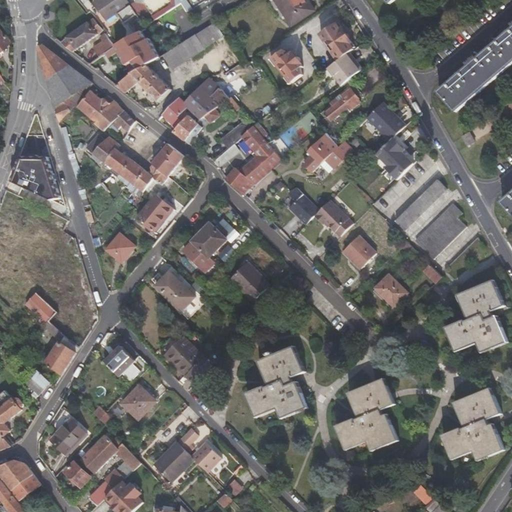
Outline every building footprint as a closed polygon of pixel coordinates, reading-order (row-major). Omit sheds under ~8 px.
[(129,7),(124,0),(100,0),(92,5),(105,25),(118,17),(124,26),(137,19),(129,7)] [(185,0),(132,0),(133,4),(129,7),(137,19),(139,23),(143,28),(165,14),(181,3),(185,0)] [(185,0),(181,3),(186,12),(190,19),(215,3),(213,0),(185,0)] [(272,0),(290,27),(314,12),(308,3),(306,5),(303,0),(272,0)] [(68,38),(61,43),(73,52),(76,49),(78,50),(98,35),(97,34),(103,30),(95,19),(90,23),(89,21),(67,37),(68,38)] [(143,28),(139,23),(131,28),(136,36),(144,30),(143,28)] [(225,37),(216,23),(169,55),(178,69),(210,49),(209,48),(225,37)] [(346,52),(350,49),(346,42),(347,42),(345,38),(346,34),(341,32),(338,28),(337,29),(333,23),(317,35),(335,62),(343,54),(346,52)] [(511,61),(511,28),(435,92),(452,112),(511,61)] [(116,49),(109,40),(94,51),(100,60),(116,49)] [(41,58),(48,82),(69,66),(44,46),(39,50),(41,58)] [(349,61),(352,60),(346,52),(343,54),(349,61)] [(334,89),(359,68),(352,60),(349,61),(343,54),(335,62),(321,73),(334,89)] [(282,91),(293,83),(291,76),(293,74),(290,70),(290,69),(291,65),(290,64),(287,64),(284,59),(281,60),(276,57),(265,65),(282,91)] [(174,90),(154,64),(149,68),(130,78),(117,87),(126,94),(141,82),(162,102),(174,90)] [(48,82),(56,110),(67,104),(88,91),(95,87),(69,66),(48,82)] [(215,81),(189,104),(192,107),(196,112),(206,122),(209,120),(217,112),(223,108),(215,99),(224,90),(215,81)] [(229,102),(234,98),(226,88),(224,90),(215,99),(223,108),(229,102)] [(348,110),(356,103),(355,101),(356,99),(355,98),(358,96),(351,88),(347,92),(346,91),(320,115),(327,124),(346,108),(348,110)] [(67,104),(70,113),(74,109),(75,111),(77,109),(79,110),(80,109),(97,122),(97,126),(103,130),(104,131),(113,124),(121,116),(125,112),(107,97),(104,99),(99,100),(88,91),(67,104)] [(183,98),(177,104),(186,113),(192,107),(189,104),(183,98)] [(244,110),(234,98),(229,102),(239,114),(244,110)] [(56,110),(60,123),(70,113),(67,104),(56,110)] [(177,104),(164,116),(178,129),(190,118),(186,113),(177,104)] [(390,140),(399,131),(388,120),(391,118),(378,106),(364,122),(387,144),(390,140)] [(137,123),(125,112),(121,116),(113,124),(120,129),(122,127),(130,134),(137,123)] [(217,112),(209,120),(214,125),(222,118),(217,112)] [(178,129),(175,132),(194,147),(206,134),(203,131),(204,129),(201,126),(191,117),(190,118),(178,129)] [(223,138),(231,149),(237,143),(246,137),(250,133),(241,122),(223,138)] [(258,126),(255,128),(264,139),(268,135),(260,125),(258,126)] [(259,154),(269,145),(264,139),(255,128),(250,133),(246,137),(259,154)] [(463,148),(470,143),(464,134),(458,138),(463,148)] [(91,150),(143,192),(154,177),(160,169),(154,164),(150,168),(152,170),(148,173),(120,149),(122,145),(110,136),(107,140),(102,136),(91,150)] [(353,151),(345,143),(340,148),(327,136),(309,154),(312,158),(304,166),(313,175),(332,156),(340,164),(353,151)] [(385,168),(399,153),(401,151),(390,140),(387,144),(374,157),(385,168)] [(231,149),(216,161),(219,166),(226,160),(228,163),(234,157),(232,155),(241,148),(237,143),(231,149)] [(170,178),(186,158),(170,145),(154,164),(160,169),(170,178)] [(279,158),(269,145),(259,154),(264,160),(245,177),(239,171),(227,181),(246,197),(257,186),(288,160),(284,155),(279,158)] [(393,181),(410,164),(399,153),(385,168),(383,170),(393,181)] [(55,182),(56,181),(54,175),(53,176),(48,159),(38,159),(38,157),(31,157),(31,159),(21,158),(12,183),(52,202),(60,199),(55,182)] [(403,230),(443,188),(433,178),(392,221),(403,230)] [(290,207),(307,224),(322,209),(298,186),(290,193),(297,200),(290,207)] [(511,214),(511,189),(500,199),(511,214)] [(154,232),(174,208),(159,196),(139,220),(154,232)] [(335,233),(339,237),(353,222),(332,202),(316,218),(321,223),(323,221),(327,225),(329,227),(335,220),(338,223),(341,221),(345,225),(341,229),(340,228),(335,233)] [(459,211),(449,202),(413,239),(433,259),(465,226),(455,216),(459,211)] [(105,224),(117,229),(126,208),(114,203),(105,224)] [(329,227),(335,233),(340,228),(341,229),(345,225),(341,221),(338,223),(335,220),(329,227)] [(205,273),(213,264),(208,258),(226,241),(209,223),(181,249),(205,273)] [(123,264),(137,248),(122,235),(108,251),(123,264)] [(360,269),(375,253),(358,236),(342,252),(360,269)] [(445,269),(449,274),(482,242),(476,237),(445,269)] [(405,241),(401,246),(415,260),(419,255),(405,241)] [(482,242),(449,274),(454,278),(486,246),(482,242)] [(254,302),(270,287),(247,264),(231,279),(254,302)] [(425,270),(436,282),(442,276),(430,265),(425,270)] [(184,312),(198,298),(174,275),(171,278),(165,272),(155,282),(161,288),(160,289),(184,312)] [(373,287),(390,306),(403,293),(385,275),(373,287)] [(501,301),(491,276),(455,289),(464,315),(460,317),(459,315),(440,322),(449,348),(471,340),(474,349),(501,339),(492,313),(498,311),(495,303),(501,301)] [(387,308),(390,306),(373,287),(370,290),(387,308)] [(45,323),(46,322),(55,312),(36,293),(27,302),(26,303),(45,323)] [(160,349),(193,382),(210,364),(178,331),(160,349)] [(62,376),(79,349),(68,341),(63,338),(46,363),(62,376)] [(292,346),(257,360),(267,387),(265,388),(264,386),(245,393),(255,418),(277,409),(280,417),(306,407),(295,381),(292,382),(290,377),(298,374),(302,372),(292,346)] [(137,379),(150,367),(141,358),(134,364),(120,349),(106,363),(119,378),(128,370),(137,379)] [(43,389),(49,383),(39,373),(33,379),(43,389)] [(292,382),(295,381),(300,379),(298,374),(290,377),(292,382)] [(345,390),(346,394),(356,416),(353,417),(352,414),(334,422),(344,443),(364,435),(370,448),(397,437),(385,409),(380,411),(378,406),(393,400),(381,374),(353,387),(345,390)] [(28,384),(38,395),(43,389),(33,379),(28,384)] [(139,417),(154,402),(139,387),(124,401),(139,417)] [(0,436),(8,446),(12,443),(5,435),(10,431),(5,424),(20,411),(19,410),(22,405),(22,404),(18,399),(15,399),(13,401),(12,401),(11,400),(4,391),(0,394),(0,403),(3,407),(0,409),(0,436)] [(483,426),(497,420),(493,412),(486,393),(450,408),(460,435),(458,436),(454,434),(437,441),(449,467),(460,462),(468,459),(474,468),(488,462),(500,456),(489,430),(485,431),(483,426)] [(95,418),(101,411),(96,406),(89,413),(95,418)] [(107,417),(101,411),(95,418),(100,424),(107,417)] [(83,434),(68,419),(47,441),(64,456),(83,434)] [(199,436),(191,428),(175,443),(176,444),(186,454),(193,448),(191,445),(199,436)] [(92,473),(112,451),(113,449),(101,436),(90,447),(85,442),(74,454),(92,473)] [(118,457),(125,449),(119,443),(113,449),(112,451),(118,457)] [(194,461),(190,457),(186,454),(176,444),(162,457),(163,459),(154,468),(169,484),(194,461)] [(194,461),(205,473),(219,460),(204,444),(190,457),(194,461)] [(138,463),(130,454),(125,449),(118,457),(122,461),(105,478),(106,480),(86,500),(95,507),(103,498),(120,481),(138,463)] [(14,461),(0,466),(0,481),(9,491),(32,475),(24,464),(14,461)] [(64,471),(79,487),(89,476),(73,462),(64,471)] [(32,475),(9,491),(20,501),(40,486),(32,475)] [(428,507),(435,500),(412,476),(408,479),(419,491),(415,495),(428,507)] [(9,491),(0,481),(0,501),(8,511),(24,511),(23,511),(25,509),(20,501),(9,491)] [(126,487),(120,481),(103,498),(110,506),(109,507),(113,511),(116,511),(117,511),(116,511),(131,511),(141,503),(137,498),(139,495),(129,484),(126,487)] [(237,499),(244,492),(236,483),(229,490),(237,499)] [(222,510),(232,502),(226,495),(216,503),(222,510)] [(427,511),(446,511),(435,500),(428,507),(425,510),(427,511)]
